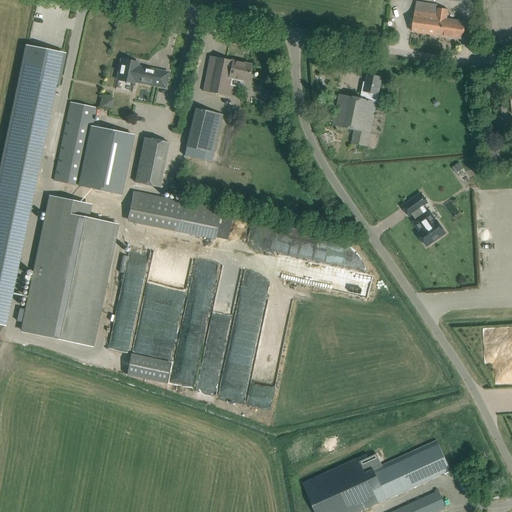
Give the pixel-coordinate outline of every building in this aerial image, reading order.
[(463,39),(465,29),(466,23),(446,20),(448,10),(438,8),(438,5),(416,2),(412,32),(463,39)] [(29,46),(0,185),(0,324),(6,326),(64,53),(29,46)] [(208,66),(203,92),(233,98),(235,87),(231,86),(232,79),(248,82),(251,64),(210,56),(208,66)] [(121,59),(117,80),(134,84),(134,82),(165,88),(168,73),(137,67),(138,63),(131,61),(130,59),(126,59),(124,60),(121,59)] [(337,106),(333,126),(354,130),(352,144),(367,147),(377,102),(382,77),(368,74),(366,83),(364,82),(362,94),(364,94),(363,99),(339,95),(337,106)] [(71,104),(58,170),(55,182),(79,187),(82,175),(95,110),(71,104)] [(498,108),(499,124),(507,123),(506,108),(498,108)] [(223,116),(196,109),(186,148),(214,154),(223,116)] [(82,175),(79,187),(121,196),(133,137),(91,128),(82,175)] [(135,183),(142,185),(160,189),(169,144),(144,139),(135,183)] [(485,150),(487,169),(499,167),(497,148),(485,150)] [(463,170),(459,164),(452,169),(456,175),(463,170)] [(221,210),(134,192),(128,220),(216,238),(221,210)] [(421,194),(402,207),(409,217),(412,214),(416,220),(413,221),(420,232),(418,234),(427,246),(443,235),(438,229),(441,227),(437,221),(433,224),(419,205),(426,200),(421,194)] [(117,225),(77,216),(80,203),(51,197),(23,332),(92,347),(117,225)] [(378,504),(441,474),(451,470),(446,459),(439,445),(437,440),(382,465),(377,454),(369,457),(367,454),(357,458),(366,478),(378,504)] [(378,504),(366,478),(357,458),(301,484),(314,511),(359,511),(376,505),(378,504)] [(439,492),(392,511),(436,511),(446,508),(439,492)]
